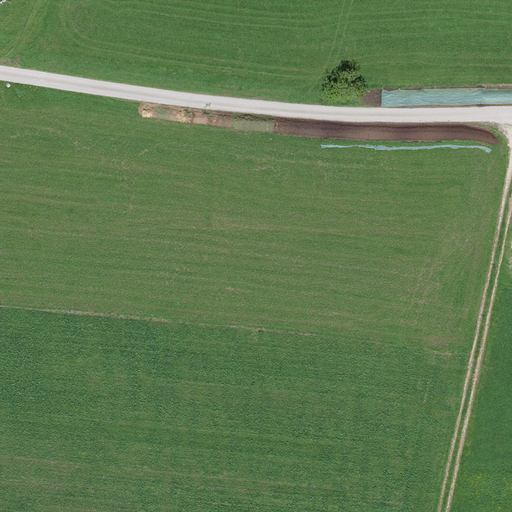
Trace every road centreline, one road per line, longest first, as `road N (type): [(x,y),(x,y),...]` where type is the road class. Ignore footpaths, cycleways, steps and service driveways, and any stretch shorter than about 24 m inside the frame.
road 1 (residential): [(0,69),(378,117),(511,114)]
road 2 (track): [(445,511),(511,166)]
